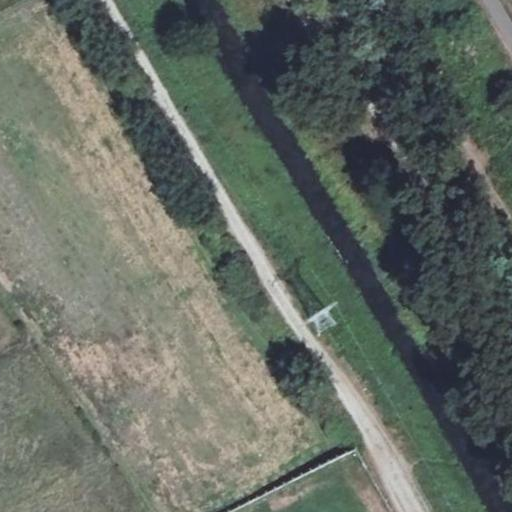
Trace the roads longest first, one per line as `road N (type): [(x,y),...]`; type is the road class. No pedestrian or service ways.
road 1 (track): [(104,0),(408,511)]
road 2 (track): [(486,170),(451,179),(416,159),(298,0)]
road 3 (track): [(393,0),(511,217)]
